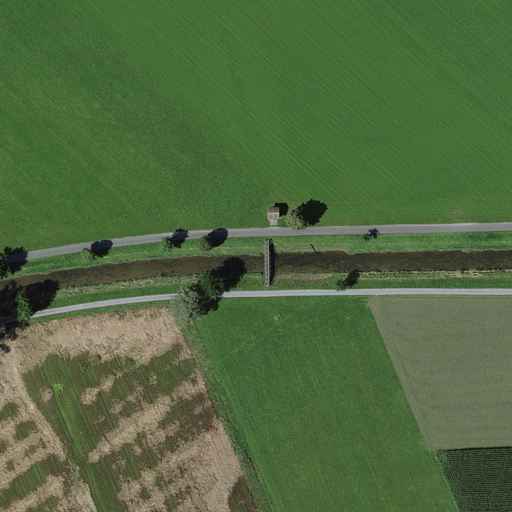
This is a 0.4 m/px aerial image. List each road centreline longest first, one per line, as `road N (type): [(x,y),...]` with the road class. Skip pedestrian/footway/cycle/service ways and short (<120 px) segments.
road 1 (track): [(511,290),(118,300),(0,323)]
road 2 (track): [(0,262),(189,235),(511,227)]
